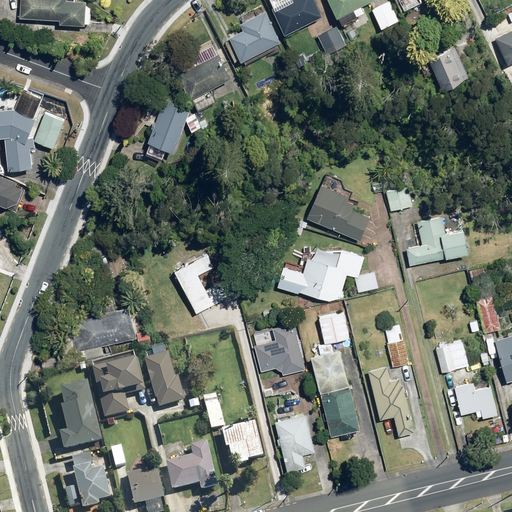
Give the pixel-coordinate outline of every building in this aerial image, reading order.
[(78,0),(20,0),(19,17),(60,20),(60,24),(85,25),(85,23),(90,23),(91,7),(86,7),(86,0),(78,0)] [(285,33),(323,14),(316,0),(286,0),(272,7),(285,33)] [(328,0),(337,18),(339,17),(343,24),(365,13),(361,6),(372,0),(328,0)] [(396,0),(403,13),(423,2),(421,0),(396,0)] [(399,19),(389,1),(371,9),(380,28),(399,19)] [(266,11),(240,24),(243,30),(229,38),(241,61),(281,40),(266,11)] [(346,44),(336,26),(319,35),(328,53),(346,44)] [(511,61),(511,29),(495,39),(508,64),(511,61)] [(467,73),(453,45),(428,58),(442,85),(467,73)] [(191,99),(192,98),(199,111),(219,100),(212,87),(230,77),(217,54),(178,76),(191,99)] [(174,153),(187,120),(192,132),(201,126),(195,112),(188,116),(191,108),(165,98),(148,143),(150,144),(147,152),(162,158),(166,150),(174,153)] [(15,108),(14,108),(0,109),(0,137),(6,137),(10,169),(34,166),(30,134),(36,118),(16,109),(15,108)] [(66,120),(46,112),(34,140),(55,148),(66,120)] [(0,174),(0,204),(7,207),(19,202),(24,189),(16,186),(18,181),(0,174)] [(346,197),(347,195),(321,183),(307,216),(359,239),(370,216),(351,207),(354,201),(346,197)] [(385,189),(390,210),(412,205),(407,184),(385,189)] [(442,214),(417,219),(422,243),(407,246),(411,264),(468,252),(463,228),(446,232),(442,214)] [(347,273),(355,275),(359,291),(378,286),(373,270),(360,274),(365,255),(340,248),(339,252),(316,245),(313,257),(306,255),(302,271),(284,266),(278,285),(329,300),(340,297),(347,273)] [(197,273),(212,265),(205,252),(174,267),(196,311),(227,296),(219,279),(204,287),(197,273)] [(483,266),(468,270),(471,281),(486,276),(483,266)] [(492,293),(475,297),(482,331),(500,328),(492,293)] [(128,304),(87,314),(73,340),(75,350),(135,335),(128,304)] [(511,305),(509,306),(511,315),(511,333),(495,338),(506,381),(511,379),(511,305)] [(349,337),(343,309),(319,314),(325,342),(349,337)] [(254,344),(261,370),(274,367),(283,374),(306,368),(292,318),(271,324),(275,338),(254,344)] [(409,361),(398,323),(383,327),(393,365),(409,361)] [(147,328),(136,333),(141,344),(151,340),(147,328)] [(461,337),(434,345),(442,371),(470,363),(461,337)] [(359,429),(338,346),(311,353),(332,436),(359,429)] [(161,349),(144,355),(146,362),(143,363),(159,409),(186,400),(178,377),(175,378),(167,356),(164,357),(161,349)] [(89,366),(100,402),(105,420),(130,413),(125,395),(144,389),(134,353),(89,366)] [(369,369),(380,418),(394,415),(398,434),(415,431),(402,375),(393,377),(390,364),(369,369)] [(474,388),(472,380),(454,384),(460,413),(481,408),(482,416),(499,412),(492,383),(474,388)] [(66,432),(59,434),(63,451),(101,441),(87,385),(60,392),(64,407),(60,408),(66,432)] [(224,429),(215,395),(203,398),(211,432),(224,429)] [(303,452),(314,450),(305,413),(275,419),(286,471),(307,466),(303,452)] [(264,460),(253,423),(223,431),(233,468),(264,460)] [(207,443),(191,447),(193,457),(165,463),(172,491),(199,484),(201,491),(218,487),(207,443)] [(126,465),(121,446),(111,448),(115,468),(126,465)] [(99,502),(111,500),(102,463),(109,462),(106,452),(88,456),(91,466),(74,470),(83,510),(87,509),(100,506),(99,502)] [(162,511),(160,500),(163,499),(156,468),(127,475),(135,506),(145,504),(146,511),(162,511)] [(80,505),(75,488),(65,490),(70,508),(80,505)]
